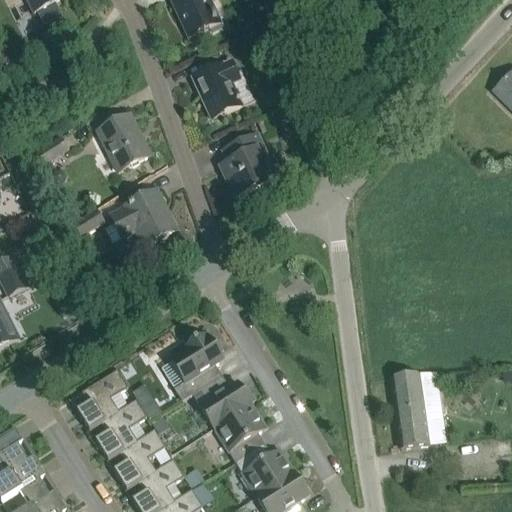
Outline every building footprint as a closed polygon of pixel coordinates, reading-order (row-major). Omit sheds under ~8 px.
[(24,0),(33,16),(38,14),(44,28),(63,19),(56,5),(57,5),(58,6),(68,1),(67,0),(24,0)] [(188,42),(197,38),(224,25),(211,0),(173,0),(169,2),(188,42)] [(248,43),(251,50),(262,45),(259,38),(248,43)] [(8,44),(0,48),(0,68),(8,65),(16,60),(8,44)] [(241,83),(231,63),(192,81),(211,120),(224,114),(225,116),(243,108),(233,87),(241,83)] [(511,112),(511,76),(494,95),(511,112)] [(130,119),(98,135),(119,175),(150,158),(130,119)] [(229,165),(220,169),(235,201),(273,183),(271,178),(276,176),(258,137),(222,154),(222,155),(223,154),(229,165)] [(69,151),(62,140),(36,156),(43,167),(69,151)] [(125,211),(110,219),(114,227),(104,232),(112,247),(121,242),(122,244),(137,236),(145,250),(177,233),(157,194),(125,211)] [(75,229),(79,237),(104,223),(99,215),(75,229)] [(33,245),(32,251),(36,261),(49,255),(41,241),(33,245)] [(0,280),(21,270),(14,257),(0,264),(0,280)] [(31,265),(21,270),(25,278),(35,273),(31,265)] [(31,288),(21,270),(0,280),(10,299),(31,288)] [(0,305),(0,351),(19,342),(0,305)] [(215,369),(224,364),(219,356),(222,354),(214,341),(211,343),(207,337),(202,340),(200,337),(187,346),(189,349),(184,352),(186,355),(171,364),(172,365),(161,372),(183,405),(193,399),(222,380),(215,369)] [(131,388),(148,378),(140,362),(122,372),(131,388)] [(89,407),(78,415),(90,434),(102,427),(120,416),(119,414),(111,402),(129,391),(118,374),(82,396),(89,407)] [(430,449),(420,377),(391,382),(401,453),(430,449)] [(229,391),(222,380),(193,399),(214,433),(252,409),(250,406),(253,404),(245,391),(242,393),(238,386),(229,391)] [(108,437),(96,444),(108,464),(120,457),(139,446),(138,444),(130,431),(147,421),(137,404),(119,414),(120,416),(102,427),(108,437)] [(156,405),(143,413),(149,423),(162,415),(156,405)] [(252,409),(214,433),(236,466),(265,448),(258,437),(266,432),(252,409)] [(163,423),(154,429),(160,439),(170,433),(163,423)] [(126,467),(115,474),(127,494),(139,487),(157,476),(156,474),(148,461),(166,451),(155,434),(138,444),(139,446),(120,457),(126,467)] [(23,442),(0,456),(0,501),(3,505),(41,481),(46,478),(34,460),(29,463),(20,447),(24,444),(23,442)] [(257,500),(295,477),(280,454),(272,459),(265,448),(236,466),(257,500)] [(145,497),(133,504),(138,511),(165,511),(176,505),(175,504),(167,491),(184,480),(174,463),(156,474),(157,476),(139,487),(145,497)] [(202,487),(194,474),(184,480),(192,493),(202,487)] [(296,479),(295,477),(257,500),(264,511),(304,511),(300,505),(309,500),(305,492),(307,490),(299,477),(296,479)] [(6,511),(66,511),(56,494),(51,497),(41,481),(3,505),(6,511)] [(200,511),(203,510),(192,493),(175,504),(176,505),(165,511),(200,511)]
